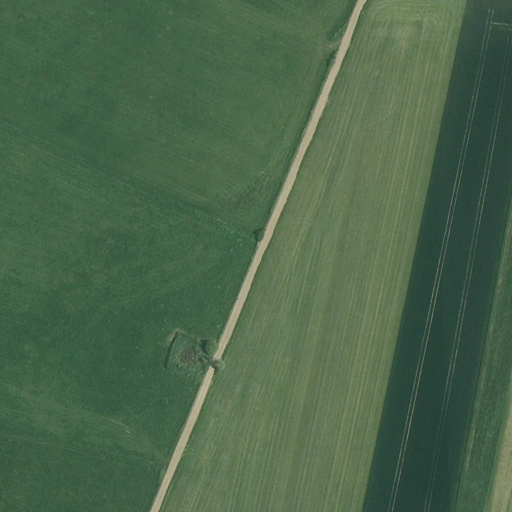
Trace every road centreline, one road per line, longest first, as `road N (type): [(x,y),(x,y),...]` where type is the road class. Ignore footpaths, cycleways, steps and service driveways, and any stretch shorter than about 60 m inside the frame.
road 1 (track): [(154,511),(363,0)]
road 2 (track): [(456,511),(511,230)]
